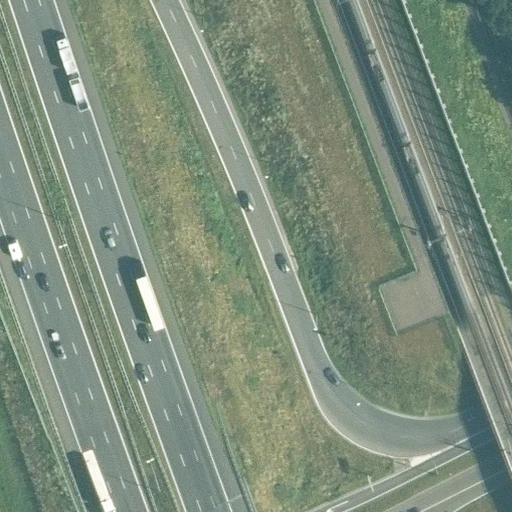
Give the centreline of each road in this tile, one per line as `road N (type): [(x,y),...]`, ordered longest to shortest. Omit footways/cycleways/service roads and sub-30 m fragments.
road 1 (motorway): [(448,436),(401,436),(337,406),(163,0)]
road 2 (motorway): [(208,511),(29,0)]
road 3 (motorway): [(0,156),(124,511)]
road 4 (trunk): [(448,436),(414,471),(327,511)]
